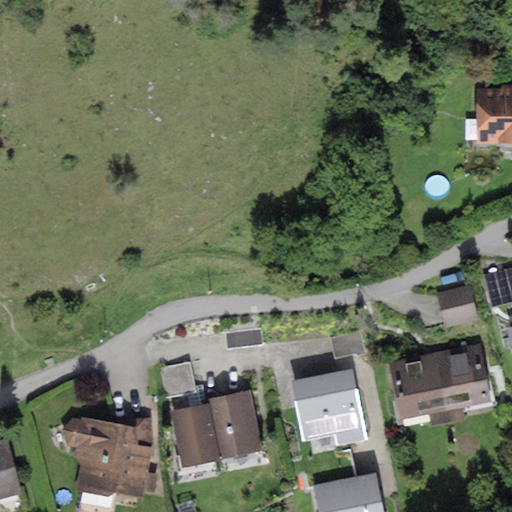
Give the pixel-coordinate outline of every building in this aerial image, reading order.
[(500,90),(477,90),(477,144),(511,143),(511,84),(500,85),(500,90)] [(381,245),(368,250),(373,265),(387,259),(381,245)] [(511,268),(484,275),(492,307),(511,302),(511,268)] [(477,286),(444,294),(454,328),(486,319),(477,286)] [(261,329),(226,333),(229,349),(263,345),(261,329)] [(360,330),(331,337),(335,357),(356,352),(356,356),(365,354),(360,330)] [(479,345),(434,354),(446,411),(491,402),(479,345)] [(434,354),(389,363),(400,420),(446,411),(434,354)] [(189,362),(158,368),(164,396),(194,390),(189,362)] [(352,368),(290,380),(302,440),(336,434),(339,445),(366,440),(352,368)] [(209,398),(210,403),(222,459),(263,451),(255,416),(250,390),(209,398)] [(210,403),(170,411),(181,467),(222,459),(210,403)] [(134,426),(82,418),(82,420),(72,418),(62,430),(67,445),(75,448),(73,457),(81,464),(75,491),(107,496),(114,492),(143,498),(153,451),(151,418),(134,418),(134,426)] [(7,438),(0,439),(0,497),(22,492),(7,438)] [(317,487),(356,479),(350,452),(311,460),(317,487)] [(383,511),(376,475),(356,479),(317,487),(314,487),(318,511),(383,511)]
